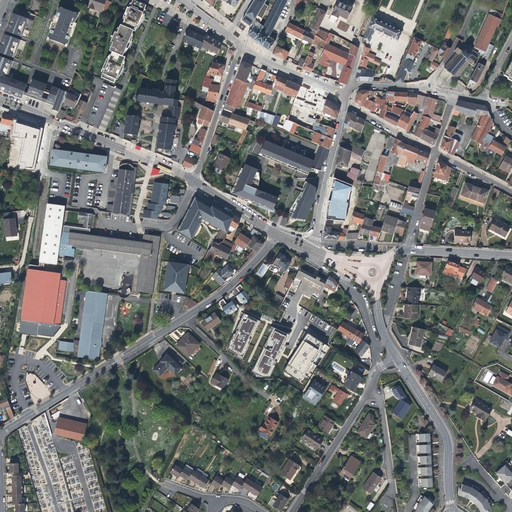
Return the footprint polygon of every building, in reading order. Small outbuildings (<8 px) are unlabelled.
[(88,8),(102,12),(106,1),(103,0),(90,0),(88,6),(88,7),(88,8)] [(106,0),(106,1),(102,12),(101,13),(107,15),(112,2),(106,0)] [(145,5),(133,0),(132,0),(131,3),(130,3),(127,7),(123,16),(123,21),(124,22),(122,26),(120,25),(119,28),(118,28),(115,32),(113,36),(111,41),(110,47),(111,47),(109,50),(112,52),(111,55),(110,54),(107,58),(102,68),(102,73),(103,74),(101,77),(113,82),(115,83),(116,79),(117,80),(120,75),(123,69),(124,66),(125,61),(124,60),(125,57),(123,56),(124,53),(125,53),(128,49),(131,42),(132,39),(133,34),(132,34),(134,31),(135,31),(137,27),(138,28),(141,24),(142,20),(145,14),(146,9),(145,9),(146,5),(145,5)] [(276,0),(264,24),(260,22),(269,5),(265,3),(266,0),(253,0),(242,18),(250,25),(252,23),(255,24),(247,34),(268,50),(276,41),(269,36),(287,0),(276,0)] [(306,3),(308,0),(296,0),(296,1),(297,2),(294,8),(296,9),(301,0),(306,3)] [(337,18),(339,16),(347,19),(353,7),(338,0),(337,0),(330,15),(337,18)] [(60,9),(58,8),(52,25),(48,37),(50,38),(49,39),(54,41),(65,45),(65,43),(68,44),(78,15),(76,14),(76,13),(61,7),(60,9)] [(473,47),(479,50),(485,52),(489,43),(497,26),(498,27),(501,19),(500,19),(502,13),(491,8),(477,38),(473,47)] [(326,13),(318,9),(317,12),(310,28),(312,29),(317,32),(318,29),(326,13)] [(20,35),(27,18),(13,13),(10,20),(11,20),(10,24),(9,23),(6,30),(20,35)] [(373,17),(363,39),(366,40),(369,41),(374,29),(393,39),(398,41),(402,31),(373,17)] [(345,31),(348,24),(340,21),(337,28),(345,31)] [(292,35),(301,39),(304,30),(303,29),(289,23),(284,31),(292,35)] [(453,28),(448,27),(443,36),(448,39),(453,28)] [(201,49),(201,47),(206,37),(199,33),(188,29),(183,41),(201,49)] [(311,32),(304,30),(301,39),(306,42),(311,44),(315,35),(317,32),(312,29),(311,32)] [(329,33),(318,29),(317,32),(315,35),(321,38),(323,40),(325,41),(329,33)] [(329,33),(325,41),(327,42),(326,44),(343,51),(348,53),(350,47),(337,41),(339,37),(329,33)] [(19,39),(5,34),(4,36),(2,41),(3,41),(2,43),(1,44),(0,45),(0,52),(12,57),(18,42),(19,39)] [(217,55),(222,44),(219,42),(211,37),(207,35),(206,37),(201,47),(217,54),(217,55)] [(317,46),(321,38),(315,35),(311,44),(317,46)] [(394,82),(402,83),(406,75),(408,76),(411,70),(412,68),(414,62),(413,61),(422,41),(414,37),(394,82)] [(442,39),(438,48),(435,51),(444,58),(450,48),(445,45),(447,42),(442,39)] [(23,50),(26,41),(20,40),(18,49),(23,50)] [(443,67),(444,67),(457,78),(469,63),(473,67),(476,64),(473,62),(476,58),(479,54),(471,49),(470,49),(468,48),(468,47),(467,47),(466,48),(460,43),(454,51),(456,52),(443,67)] [(493,45),(489,43),(485,52),(490,54),(493,45)] [(330,60),(339,64),(343,51),(326,44),(324,49),(318,63),(327,67),(329,63),(330,60)] [(338,81),(346,84),(356,57),(357,53),(358,48),(353,45),(351,44),(350,47),(348,53),(344,66),(340,76),(338,81)] [(277,45),(273,53),(279,57),(286,60),(290,52),(277,45)] [(425,57),(430,61),(431,60),(435,51),(438,48),(432,45),(425,57)] [(369,49),(365,47),(364,49),(363,52),(367,53),(366,59),(368,59),(368,60),(382,66),(387,68),(389,69),(391,65),(374,58),(375,56),(368,53),(369,49)] [(308,51),(305,59),(302,67),(311,72),(314,64),(311,62),(313,58),(312,58),(313,56),(314,54),(308,51)] [(339,64),(344,66),(348,53),(343,51),(339,64)] [(366,66),(368,60),(368,59),(366,59),(367,53),(363,52),(362,56),(359,64),(366,66)] [(1,56),(0,55),(0,75),(5,78),(5,76),(8,69),(11,60),(5,57),(1,56)] [(511,59),(503,75),(511,79),(511,59)] [(440,65),(431,60),(430,61),(427,66),(435,70),(437,68),(440,65)] [(220,83),(224,64),(218,63),(213,62),(207,74),(215,75),(214,81),(220,83)] [(246,82),(253,66),(248,63),(244,62),(241,63),(224,110),(233,113),(235,108),(239,109),(249,83),(246,82)] [(468,82),(466,85),(465,87),(466,88),(469,89),(477,83),(485,66),(478,63),(468,82)] [(365,71),(366,66),(359,64),(355,78),(357,80),(365,81),(376,81),(376,75),(372,74),(373,72),(365,71)] [(253,89),(266,94),(268,95),(276,76),(272,74),(270,79),(273,80),(271,85),(268,84),(265,83),(261,82),(265,71),(261,69),(257,78),(255,84),(253,89)] [(157,148),(171,150),(174,131),(175,131),(176,125),(174,124),(175,120),(178,119),(180,106),(177,106),(178,100),(175,100),(174,98),(176,81),(178,81),(180,75),(171,71),(169,77),(168,79),(166,79),(164,91),(162,91),(161,98),(163,98),(162,105),(167,105),(168,105),(168,108),(167,114),(167,117),(161,116),(159,131),(157,148)] [(265,83),(269,73),(265,71),(261,82),(265,83)] [(5,78),(0,75),(0,90),(0,91),(1,90),(4,91),(4,92),(11,95),(11,94),(14,94),(15,95),(14,96),(22,98),(24,92),(27,84),(19,81),(13,79),(5,76),(5,78)] [(210,85),(212,79),(205,76),(202,86),(208,88),(206,101),(216,103),(219,90),(220,86),(212,85),(212,87),(209,87),(210,85)] [(277,86),(283,89),(287,80),(281,78),(276,76),(268,95),(266,94),(263,103),(269,105),(273,95),(274,95),(277,86)] [(41,82),(32,79),(27,93),(26,95),(33,97),(41,100),(47,84),(41,82)] [(282,93),(295,98),(300,86),(293,83),(287,80),(283,89),(282,93)] [(59,88),(52,86),(46,102),(52,104),(53,104),(51,109),(54,110),(59,112),(60,110),(64,102),(68,92),(59,88)] [(73,123),(76,124),(80,122),(80,121),(92,92),(90,89),(88,86),(87,86),(84,92),(86,93),(83,101),(81,100),(73,117),(68,115),(66,120),(68,121),(73,123)] [(116,88),(111,86),(93,126),(98,129),(105,131),(122,90),(116,88)] [(294,101),(302,105),(305,99),(309,90),(305,88),(300,86),(295,98),(294,101)] [(158,90),(139,88),(139,94),(135,96),(139,104),(143,102),(147,103),(156,104),(158,90)] [(68,92),(64,102),(75,107),(80,94),(69,89),(68,92)] [(374,111),(376,108),(378,103),(375,103),(367,99),(368,98),(371,99),(375,91),(362,90),(358,93),(355,100),(355,102),(361,106),(371,111),(372,109),(374,111)] [(376,97),(375,103),(378,103),(387,105),(387,101),(393,102),(393,100),(394,92),(386,92),(385,96),(383,96),(382,97),(382,100),(379,99),(379,98),(376,97)] [(404,106),(406,107),(408,103),(413,105),(417,94),(417,93),(409,93),(402,93),(394,92),(393,100),(407,102),(407,103),(406,103),(404,106)] [(406,107),(401,116),(397,124),(401,127),(407,130),(415,117),(418,111),(423,113),(428,97),(417,94),(413,105),(408,103),(406,107)] [(304,115),(315,119),(319,120),(327,100),(322,97),(317,108),(311,106),(304,104),(306,99),(305,99),(302,105),(299,114),(304,115)] [(438,100),(428,97),(423,113),(422,116),(433,119),(434,114),(438,100)] [(331,116),(337,118),(339,110),(334,104),(333,104),(327,100),(319,120),(315,119),(315,121),(314,122),(315,122),(320,124),(321,121),(322,121),(324,116),(330,119),(331,116)] [(470,139),(477,142),(490,116),(485,106),(457,100),(452,114),(452,115),(458,117),(459,113),(474,117),(475,114),(482,115),(470,139)] [(208,127),(213,111),(204,106),(197,102),(195,106),(201,109),(198,118),(197,123),(208,127)] [(253,109),(258,111),(260,111),(262,106),(247,102),(246,106),(253,108),(253,109)] [(376,115),(385,120),(386,110),(386,106),(387,105),(378,103),(376,108),(378,108),(377,112),(376,115)] [(262,104),(262,106),(260,111),(258,111),(257,115),(268,118),(270,114),(266,113),(268,106),(262,104)] [(219,120),(244,129),(246,130),(249,120),(233,113),(224,110),(223,109),(219,120)] [(65,112),(60,110),(59,112),(57,117),(62,119),(65,112)] [(392,112),(386,110),(385,120),(390,123),(396,126),(397,124),(401,116),(397,114),(392,112)] [(415,117),(421,120),(422,116),(423,113),(418,111),(415,117)] [(361,132),(365,120),(349,112),(347,113),(344,125),(344,126),(347,128),(349,126),(361,132)] [(138,126),(139,120),(141,119),(136,113),(133,115),(126,114),(124,134),(137,135),(138,126)] [(0,123),(0,122),(0,129),(12,132),(14,116),(8,115),(2,114),(0,123)] [(304,115),(299,114),(297,118),(295,123),(297,124),(300,126),(304,115)] [(289,115),(286,120),(294,123),(295,123),(297,118),(289,115)] [(441,122),(440,121),(433,119),(422,116),(421,120),(418,126),(424,129),(427,130),(428,127),(429,125),(432,126),(433,124),(441,127),(442,126),(441,122)] [(488,132),(493,123),(490,116),(477,142),(483,145),(487,148),(488,148),(494,137),(489,134),(490,133),(488,132)] [(38,123),(19,118),(17,130),(23,131),(35,134),(38,123)] [(287,131),(290,133),(294,123),(286,120),(284,126),(288,128),(287,131)] [(333,133),(334,129),(327,126),(325,131),(318,127),(318,125),(320,126),(321,124),(320,124),(315,122),(311,130),(317,132),(332,139),(333,133)] [(414,135),(420,138),(424,129),(418,126),(414,135)] [(447,152),(453,155),(458,144),(461,136),(453,132),(454,128),(448,126),(445,136),(451,139),(447,152)] [(433,133),(427,130),(424,129),(420,138),(427,141),(433,145),(440,130),(435,127),(434,130),(433,133)] [(196,140),(203,143),(207,130),(203,129),(200,129),(199,132),(198,132),(196,135),(198,135),(196,140)] [(246,130),(244,129),(235,147),(238,148),(244,137),(247,131),(246,130)] [(498,131),(494,137),(488,148),(498,154),(501,156),(510,140),(506,137),(501,144),(495,141),(499,134),(498,133),(499,132),(498,131)] [(319,139),(317,144),(320,145),(329,149),(330,144),(332,139),(317,132),(315,137),(319,139)] [(447,152),(451,139),(445,136),(444,136),(440,147),(441,149),(445,151),(447,152)] [(400,141),(395,138),(390,152),(396,154),(393,164),(394,165),(396,165),(397,163),(404,144),(400,141)] [(194,139),(191,145),(201,148),(202,145),(203,143),(196,140),(194,139)] [(341,139),(339,147),(351,152),(352,153),(355,146),(341,139)] [(259,154),(262,142),(255,141),(252,153),(259,154)] [(320,154),(317,153),(313,160),(265,141),(260,151),(263,155),(262,156),(270,159),(271,157),(297,168),(297,170),(304,174),(310,168),(320,171),(323,162),(324,162),(325,163),(327,158),(325,157),(319,156),(320,154)] [(415,159),(426,163),(428,153),(423,151),(410,146),(404,144),(397,163),(408,166),(409,162),(413,163),(415,159)] [(365,150),(355,146),(352,153),(354,153),(362,158),(365,150)] [(318,150),(317,153),(320,154),(319,156),(325,157),(327,158),(328,154),(328,151),(319,147),(318,150)] [(347,167),(351,152),(339,147),(338,154),(335,165),(347,167)] [(104,172),(105,171),(106,156),(71,152),(52,149),(50,164),(104,172)] [(361,162),(362,158),(354,153),(352,157),(361,162)] [(224,171),(230,159),(220,154),(214,166),(224,171)] [(509,173),(511,167),(511,156),(507,154),(499,168),(504,170),(509,173)] [(186,155),(182,165),(189,168),(196,163),(198,159),(195,158),(194,159),(186,155)] [(383,173),(383,172),(387,157),(381,155),(376,171),(383,173)] [(11,169),(28,172),(29,164),(11,162),(11,169)] [(118,178),(118,180),(131,181),(132,171),(133,166),(132,166),(132,165),(131,165),(130,165),(130,164),(129,164),(128,164),(127,164),(126,163),(125,163),(124,163),(124,164),(123,164),(122,164),(121,164),(121,165),(120,165),(119,165),(119,166),(118,166),(118,169),(120,169),(118,178)] [(451,168),(440,163),(437,164),(434,173),(433,177),(447,181),(450,172),(451,168)] [(261,206),(260,207),(268,211),(273,213),(273,212),(274,212),(274,211),(275,211),(275,210),(274,210),(274,209),(274,208),(278,198),(257,189),(258,185),(259,179),(258,173),(256,172),(257,169),(245,164),(243,169),(235,189),(233,188),(232,191),(231,191),(231,192),(231,193),(242,198),(241,199),(243,200),(246,201),(246,200),(248,200),(249,202),(256,205),(256,204),(261,206)] [(345,180),(355,184),(356,179),(359,169),(352,167),(351,168),(349,172),(348,171),(345,180)] [(411,180),(421,183),(424,174),(424,171),(422,170),(421,173),(404,167),(398,181),(409,185),(411,180)] [(158,176),(160,170),(153,168),(151,174),(158,176)] [(110,182),(109,187),(117,188),(117,192),(129,193),(131,181),(118,180),(118,183),(113,182),(110,182)] [(162,205),(166,205),(168,184),(153,182),(151,203),(147,203),(146,210),(143,209),(143,217),(158,219),(159,212),(161,212),(162,205)] [(484,206),(489,191),(476,186),(464,182),(459,197),(476,203),(484,206)] [(315,187),(306,183),(294,213),(292,212),(290,217),(290,218),(290,219),(291,219),(291,220),(292,220),(292,219),(293,220),(294,218),(305,220),(314,197),(315,195),(315,189),(315,187)] [(406,195),(407,195),(411,196),(417,198),(418,193),(419,189),(409,186),(406,195)] [(454,200),(458,189),(453,187),(449,198),(454,200)] [(116,199),(115,202),(128,203),(129,193),(117,192),(116,195),(108,194),(108,197),(116,199)] [(179,203),(179,199),(180,196),(171,195),(171,198),(170,202),(178,203),(179,203)] [(214,240),(214,241),(222,245),(235,217),(213,205),(213,207),(210,205),(197,198),(191,210),(189,209),(181,224),(178,230),(192,238),(202,219),(220,229),(214,240)] [(388,206),(401,210),(402,207),(403,204),(391,198),(388,206)] [(404,201),(403,204),(402,207),(413,210),(414,207),(410,205),(407,205),(407,202),(404,201)] [(115,204),(107,203),(107,208),(111,208),(110,212),(126,215),(128,203),(115,202),(115,204)] [(338,239),(339,232),(331,231),(331,228),(334,228),(336,216),(338,217),(339,217),(345,219),(351,221),(354,211),(348,209),(342,207),(343,203),(339,202),(337,209),(327,206),(323,238),(333,239),(338,239)] [(38,266),(28,265),(28,269),(43,271),(44,262),(56,264),(57,257),(61,223),(63,205),(57,205),(56,207),(45,205),(44,215),(39,254),(38,261),(38,266)] [(429,231),(435,211),(436,207),(432,206),(430,209),(424,208),(421,218),(419,228),(429,231)] [(407,214),(412,216),(413,210),(402,207),(401,210),(398,219),(394,232),(400,233),(401,231),(403,232),(404,229),(405,224),(401,223),(404,213),(407,214)] [(13,219),(12,211),(2,213),(5,237),(17,235),(15,219),(13,219)] [(362,224),(365,215),(359,213),(354,211),(351,221),(362,224)] [(83,227),(90,228),(92,214),(85,213),(86,212),(79,212),(78,219),(84,220),(83,227)] [(385,215),(381,227),(380,229),(385,231),(393,234),(394,232),(398,219),(385,215)] [(235,216),(235,217),(230,226),(236,229),(240,219),(237,217),(235,216)] [(363,233),(369,235),(373,225),(374,221),(368,218),(364,227),(362,227),(360,232),(363,233)] [(342,233),(339,232),(338,239),(345,240),(345,239),(347,233),(351,221),(345,219),(342,233)] [(505,237),(509,227),(494,219),(489,229),(495,232),(505,237)] [(381,227),(373,225),(369,235),(373,236),(378,237),(380,229),(381,227)] [(247,245),(248,246),(256,237),(260,232),(253,228),(247,237),(245,235),(240,232),(234,243),(243,248),(245,245),(246,246),(247,245)] [(470,243),(471,231),(454,230),(453,242),(456,242),(470,243)] [(256,237),(248,246),(253,250),(250,252),(249,251),(247,253),(249,254),(247,257),(249,259),(256,252),(263,244),(256,237)] [(226,259),(231,249),(222,245),(214,241),(214,240),(206,257),(209,259),(212,252),(226,259)] [(229,242),(224,240),(222,245),(231,249),(233,245),(229,242)] [(274,264),(285,271),(291,261),(286,258),(283,257),(283,255),(280,253),(274,264)] [(140,258),(139,270),(149,271),(150,260),(140,258)] [(189,265),(189,264),(175,262),(168,261),(164,287),(165,287),(171,288),(171,291),(171,292),(177,293),(177,292),(178,289),(184,290),(185,290),(188,271),(189,265)] [(447,261),(443,272),(455,277),(455,276),(458,277),(455,284),(459,285),(462,278),(461,278),(466,268),(458,266),(458,265),(454,264),(447,261)] [(431,275),(432,263),(415,262),(415,269),(415,274),(431,275)] [(261,278),(269,267),(263,263),(255,274),(261,278)] [(220,284),(225,279),(229,275),(233,272),(227,265),(222,270),(220,268),(213,276),(220,284)] [(511,284),(511,267),(506,265),(499,278),(511,284)] [(481,282),(487,272),(480,268),(476,266),(470,276),(481,282)] [(322,286),(328,275),(315,267),(309,277),(322,286)] [(27,269),(22,307),(21,310),(20,319),(60,324),(66,280),(60,280),(61,273),(43,271),(28,269),(27,269)] [(0,283),(11,282),(10,272),(0,273),(0,283)] [(334,279),(329,275),(324,286),(335,292),(338,284),(337,282),(334,279)] [(284,286),(289,289),(294,280),(289,277),(284,286)] [(301,280),(296,277),(294,280),(289,289),(285,298),(284,300),(289,303),(301,280)] [(492,293),(498,281),(491,277),(485,289),(492,293)] [(125,282),(119,291),(126,295),(132,286),(125,282)] [(408,297),(407,304),(417,305),(418,298),(419,294),(420,293),(420,290),(419,289),(419,288),(409,287),(408,288),(407,289),(407,292),(408,293),(408,297)] [(242,305),(251,299),(244,290),(236,296),(242,305)] [(87,291),(85,301),(106,304),(107,294),(87,291)] [(327,294),(322,291),(321,293),(318,298),(316,304),(321,307),(324,301),(327,294)] [(285,298),(279,295),(276,301),(281,304),(284,300),(285,298)] [(188,309),(198,303),(188,297),(185,302),(183,307),(188,309)] [(492,306),(486,303),(487,301),(484,299),(481,298),(480,299),(477,297),(469,311),(475,315),(477,311),(487,316),(492,306)] [(218,303),(222,307),(226,303),(223,299),(218,303)] [(222,307),(226,315),(233,311),(234,312),(239,309),(234,300),(222,307)] [(283,303),(280,308),(286,311),(289,307),(283,303)] [(298,304),(281,339),(294,345),(312,311),(298,304)] [(407,304),(405,304),(404,310),(404,318),(416,319),(417,305),(407,304)] [(209,315),(201,320),(208,330),(221,321),(215,311),(209,315)] [(253,325),(237,317),(221,349),(237,356),(253,325)] [(60,324),(20,319),(18,333),(36,336),(37,334),(53,336),(60,324)] [(342,322),(338,329),(343,332),(359,343),(364,335),(359,332),(347,325),(342,322)] [(505,340),(510,333),(498,326),(489,342),(490,344),(493,345),(494,345),(499,347),(502,343),(504,339),(505,340)] [(424,330),(413,327),(411,335),(409,344),(419,347),(424,330)] [(469,335),(470,332),(460,327),(459,330),(469,335)] [(263,328),(246,370),(259,376),(279,335),(263,328)] [(449,328),(444,334),(449,336),(453,330),(449,328)] [(187,338),(178,347),(188,357),(200,345),(188,333),(185,336),(187,338)] [(176,345),(178,347),(187,338),(185,336),(176,345)] [(314,348),(299,339),(277,376),(292,385),(314,348)] [(361,344),(357,349),(363,353),(368,347),(369,346),(366,344),(363,341),(361,344)] [(184,366),(168,352),(164,355),(160,359),(161,361),(152,369),(159,376),(168,368),(176,375),(184,366)] [(441,382),(446,373),(433,365),(427,375),(432,377),(431,378),(433,379),(436,380),(441,382)] [(352,371),(343,384),(354,391),(356,387),(357,387),(358,385),(360,382),(359,382),(362,377),(352,371)] [(487,371),(483,381),(489,383),(492,373),(487,371)] [(211,382),(221,388),(222,387),(223,388),(228,379),(220,375),(216,373),(211,382)] [(501,374),(499,373),(492,385),(495,387),(496,384),(507,390),(506,392),(511,395),(511,392),(511,385),(510,384),(511,384),(506,381),(508,376),(502,373),(501,374)] [(315,380),(304,397),(308,400),(319,383),(315,380)] [(321,394),(325,387),(319,383),(308,400),(315,404),(321,394)] [(399,384),(391,389),(392,390),(397,398),(398,397),(401,399),(409,404),(410,402),(399,384)] [(496,384),(495,387),(506,392),(507,390),(496,384)] [(28,390),(35,402),(50,394),(46,387),(42,389),(40,386),(37,388),(33,390),(32,388),(28,390)] [(331,386),(329,389),(327,392),(331,394),(334,389),(338,392),(333,401),(339,405),(344,397),(346,393),(340,390),(336,387),(335,388),(331,386)] [(6,398),(0,400),(0,407),(9,404),(6,398)] [(409,404),(401,399),(397,404),(392,412),(401,419),(410,405),(409,404)] [(488,414),(491,410),(491,409),(476,400),(470,410),(472,411),(477,414),(475,416),(484,421),(488,414)] [(14,417),(9,407),(5,408),(9,419),(14,417)] [(369,413),(366,418),(366,419),(363,424),(362,424),(357,431),(366,437),(375,424),(373,423),(373,416),(369,413)] [(318,426),(327,432),(331,427),(334,422),(325,416),(318,426)] [(264,424),(263,424),(259,430),(270,437),(278,423),(273,420),(269,417),(264,424)] [(54,434),(83,441),(87,425),(80,423),(79,426),(58,421),(54,434)] [(302,439),(316,449),(319,444),(323,440),(308,430),(302,439)] [(427,433),(419,433),(419,441),(421,441),(430,441),(430,434),(430,433),(427,433)] [(430,444),(419,445),(420,452),(431,452),(430,444)] [(420,456),(420,464),(431,463),(431,456),(431,455),(420,456)] [(340,473),(348,479),(360,461),(351,456),(346,463),(340,473)] [(18,472),(18,463),(17,463),(16,458),(10,458),(10,463),(9,463),(9,467),(9,472),(18,472)] [(280,473),(290,479),(294,474),(299,466),(289,459),(280,473)] [(178,478),(179,475),(183,469),(175,464),(170,473),(174,475),(178,478)] [(187,480),(188,478),(192,472),(193,470),(194,469),(186,464),(184,467),(183,469),(179,475),(183,478),(187,480)] [(511,476),(510,474),(504,466),(496,473),(500,479),(505,485),(511,478),(511,476)] [(431,467),(420,467),(421,475),(432,474),(432,468),(431,467)] [(192,480),(196,483),(201,475),(203,472),(198,468),(196,472),(193,470),(192,472),(188,478),(192,480)] [(362,487),(371,493),(381,478),(377,475),(373,472),(362,487)] [(239,473),(234,481),(232,485),(236,488),(239,490),(241,486),(244,481),(242,480),(244,476),(239,473)] [(201,475),(196,483),(199,485),(204,488),(209,480),(201,475)] [(219,489),(221,484),(224,480),(216,475),(210,483),(214,486),(219,489)] [(12,481),(12,485),(21,485),(21,476),(12,476),(12,481)] [(229,489),(232,485),(234,481),(226,476),(224,480),(221,484),(226,487),(229,489)] [(247,478),(244,481),(241,486),(245,488),(249,491),(255,483),(247,478)] [(429,478),(421,478),(421,486),(424,486),(432,486),(432,479),(432,478),(429,478)] [(480,488),(477,487),(473,485),(465,481),(464,485),(472,487),(478,491),(480,490),(480,488)] [(263,488),(255,483),(249,491),(254,494),(257,496),(263,488)] [(464,485),(462,484),(461,490),(460,495),(468,498),(469,498),(473,501),(474,502),(478,506),(479,508),(481,511),(486,510),(491,507),(491,506),(486,499),(481,494),(480,493),(478,491),(472,487),(464,485)] [(12,488),(12,494),(21,494),(21,485),(12,485),(12,488)] [(486,499),(491,506),(493,505),(494,504),(489,497),(484,491),(482,493),(481,494),(486,499)] [(22,503),(21,494),(12,494),(12,499),(12,504),(15,503),(22,503)] [(269,504),(280,511),(285,504),(288,499),(281,494),(276,501),(272,499),(269,504)] [(429,499),(425,495),(424,497),(419,503),(416,510),(414,511),(427,511),(428,511),(429,509),(433,504),(429,499)] [(370,511),(374,504),(370,501),(366,508),(370,511)] [(24,511),(24,503),(22,503),(15,503),(15,508),(14,511),(24,511)]
